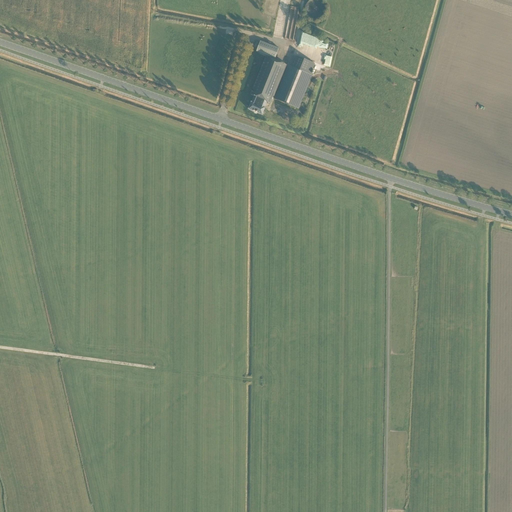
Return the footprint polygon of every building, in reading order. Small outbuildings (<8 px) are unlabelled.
[(291,30),(296,7),(292,7),(288,30),(291,30)] [(322,8),(310,8),(310,12),(309,12),(309,17),(322,17),(322,8)] [(320,39),(314,61),(323,63),(323,61),(325,61),(327,57),(323,55),(327,41),(320,39)] [(257,51),(275,59),(279,49),(261,41),(257,51)] [(273,96),(274,96),(287,65),(266,57),(251,95),(255,97),(252,103),(251,103),(248,110),(262,115),(265,108),(266,103),(270,105),(273,96)] [(297,58),(293,68),(304,72),(311,75),(313,69),(314,65),(297,58)] [(274,99),(299,109),(312,76),(288,66),(274,99)]
